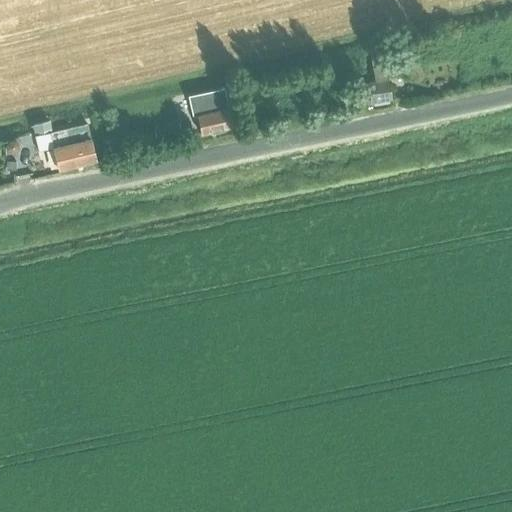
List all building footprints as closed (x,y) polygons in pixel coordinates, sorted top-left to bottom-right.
[(369,82),(372,102),(391,99),(385,58),(372,60),(376,81),(369,82)] [(225,88),(191,96),(195,115),(197,115),(202,134),(234,127),(227,93),(225,88)] [(50,116),(30,120),(32,128),(33,133),(53,129),(51,123),(50,116)] [(51,133),(60,169),(96,161),(87,124),(51,133)] [(181,136),(178,124),(166,127),(169,139),(181,136)]
